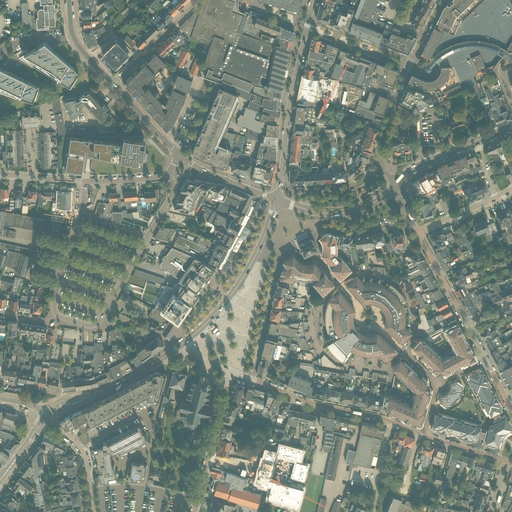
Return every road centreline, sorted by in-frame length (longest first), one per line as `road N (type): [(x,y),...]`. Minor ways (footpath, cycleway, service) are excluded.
road 1 (residential): [(403,351),(414,313),(398,284),(371,273),(338,282),(311,314),(318,348),(358,367),(391,361)]
road 2 (unclassified): [(56,314),(99,322),(171,197),(167,175)]
road 3 (residential): [(313,0),(277,198)]
road 4 (residential): [(422,435),(300,400),(232,370)]
road 5 (residential): [(180,344),(236,287),(277,198)]
road 6 (residential): [(193,511),(232,370)]
road 7 (unclassified): [(56,314),(85,181)]
road 8 (residential): [(392,187),(422,162),(511,127)]
road 9 (residential): [(65,403),(180,344)]
